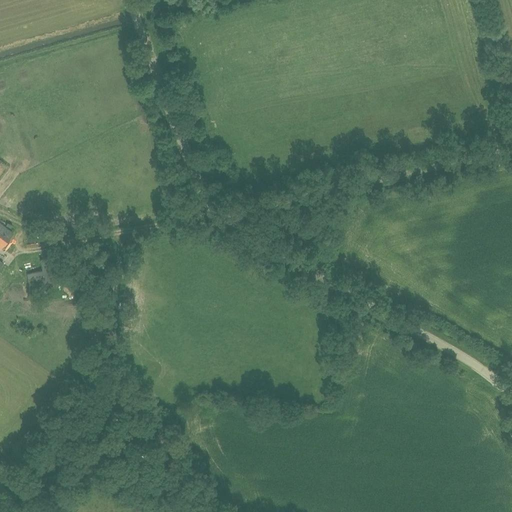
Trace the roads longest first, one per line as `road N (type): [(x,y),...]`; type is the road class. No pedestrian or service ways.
road 1 (unclassified): [(511,397),(472,365),(220,218)]
road 2 (unclassified): [(220,218),(511,149)]
road 3 (unclassified): [(220,218),(192,175),(130,0)]
